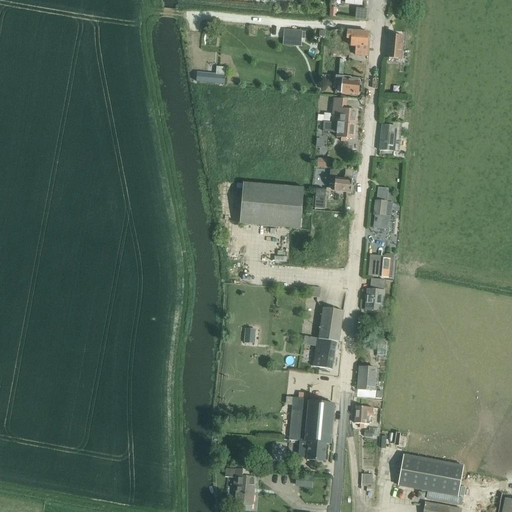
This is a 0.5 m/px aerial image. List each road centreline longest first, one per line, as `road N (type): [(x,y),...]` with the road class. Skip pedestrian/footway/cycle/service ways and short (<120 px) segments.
road 1 (residential): [(334,511),(379,0)]
road 2 (track): [(182,16),(376,28)]
